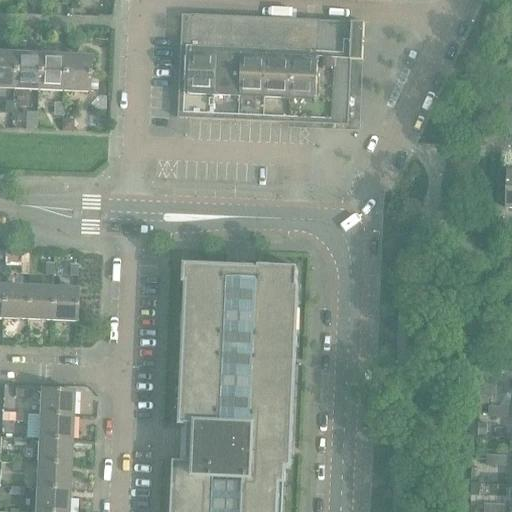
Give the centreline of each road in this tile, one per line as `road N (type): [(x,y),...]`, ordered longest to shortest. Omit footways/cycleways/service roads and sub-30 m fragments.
road 1 (residential): [(340,511),(350,255),(336,234)]
road 2 (residential): [(336,234),(353,216),(457,0)]
road 3 (residential): [(130,216),(140,0)]
road 4 (residential): [(130,216),(297,219),(336,234)]
road 5 (residential): [(122,378),(130,216)]
road 6 (residential): [(117,511),(122,378)]
road 7 (residential): [(0,208),(130,216)]
road 8 (residential): [(122,378),(0,371)]
